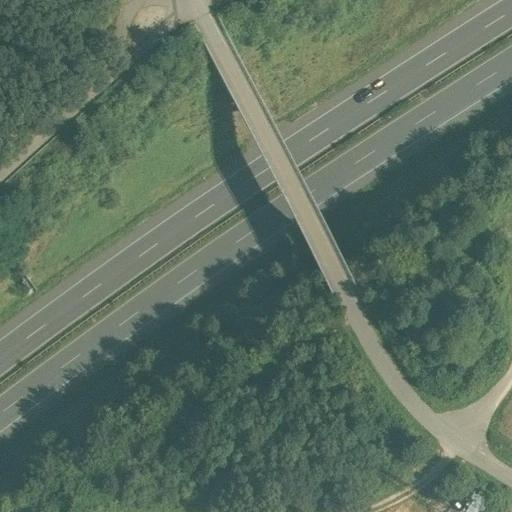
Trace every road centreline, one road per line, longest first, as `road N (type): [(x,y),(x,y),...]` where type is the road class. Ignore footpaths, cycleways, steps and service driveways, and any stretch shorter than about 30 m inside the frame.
road 1 (motorway): [(0,442),(362,174),(511,82)]
road 2 (motorway): [(511,33),(384,112),(0,378)]
road 3 (track): [(0,179),(179,0)]
